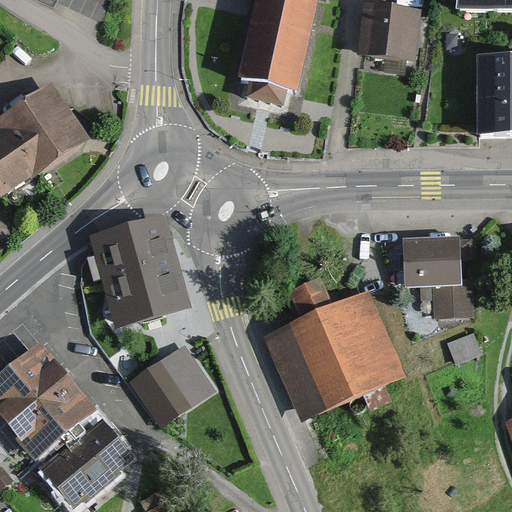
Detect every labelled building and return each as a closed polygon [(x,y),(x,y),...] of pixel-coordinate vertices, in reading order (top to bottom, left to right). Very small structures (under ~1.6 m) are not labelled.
[(251,0),(232,89),(244,92),(242,104),(257,108),(271,110),(274,95),(320,101),(336,28),(342,0),(251,0)] [(511,0),(459,0),(456,19),(511,19),(511,0)] [(420,18),(366,11),(363,30),(359,60),(414,67),(420,18)] [(511,63),(477,63),(476,144),(511,143),(511,63)] [(0,206),(90,146),(51,89),(0,124),(0,206)] [(169,218),(87,240),(101,294),(112,334),(194,312),(182,268),(169,218)] [(461,244),(404,246),(406,295),(433,294),(434,322),(474,321),(473,282),(462,283),(461,244)] [(321,284),(290,297),(303,325),(288,332),(325,416),(406,382),(368,297),(333,312),(321,284)] [(325,416),(288,332),(264,342),(301,426),(325,416)] [(474,337),(448,347),(456,368),(482,358),(474,337)] [(12,374),(0,383),(0,433),(30,471),(93,421),(38,353),(12,374)] [(174,356),(129,387),(158,430),(204,399),(174,356)] [(132,465),(102,429),(43,477),(71,511),(74,511),(95,495),(132,465)] [(0,474),(7,485),(22,475),(12,460),(0,467),(0,474)]
